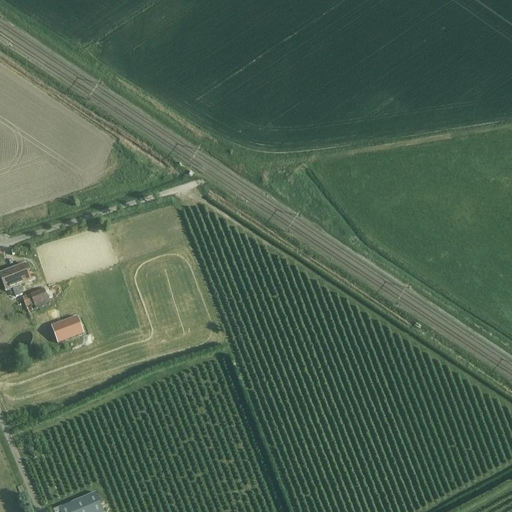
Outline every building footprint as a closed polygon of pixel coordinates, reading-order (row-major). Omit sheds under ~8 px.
[(19,286),(32,281),(25,264),(0,274),(0,278),(5,292),(13,289),(16,297),(22,294),(19,286)] [(45,289),(31,295),(35,305),(49,299),(45,289)] [(26,308),(35,305),(31,295),(22,298),(26,308)] [(37,310),(50,305),(48,300),(35,306),(37,310)] [(36,456),(48,451),(46,446),(35,451),(36,456)] [(105,511),(97,492),(54,510),(54,511),(105,511)]
